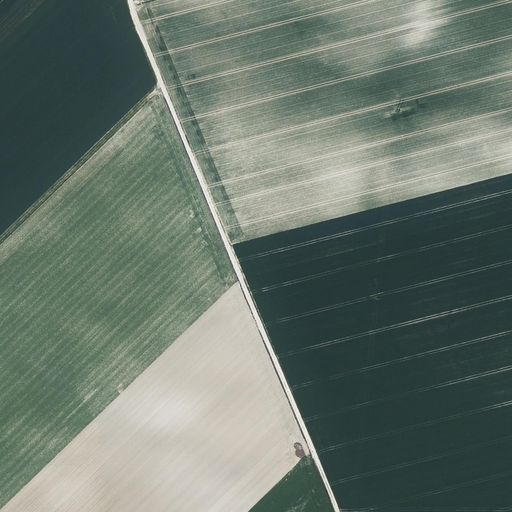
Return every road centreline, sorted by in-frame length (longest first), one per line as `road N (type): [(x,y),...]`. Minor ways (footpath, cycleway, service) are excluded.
road 1 (track): [(336,511),(127,0)]
road 2 (track): [(0,239),(160,83)]
